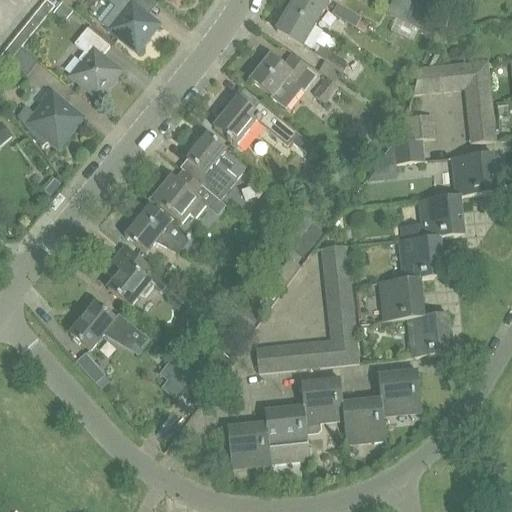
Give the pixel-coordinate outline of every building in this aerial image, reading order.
[(158,27),(147,18),(134,8),(140,0),(110,0),(107,5),(113,10),(100,26),(136,55),(158,27)] [(313,27),(325,6),(315,0),(295,0),(288,12),(313,27)] [(397,20),(406,0),(405,0),(393,0),(387,15),(397,20)] [(416,5),(406,0),(397,20),(407,24),(416,5)] [(0,74),(6,67),(19,50),(54,8),(45,1),(0,56),(0,74)] [(73,14),(62,5),(54,16),(66,24),(73,14)] [(426,10),(416,5),(407,24),(417,29),(426,10)] [(343,23),(349,14),(338,8),(333,17),(343,23)] [(426,10),(417,29),(427,34),(437,15),(426,10)] [(301,47),(306,39),(313,27),(288,12),(282,22),(276,33),(301,47)] [(369,27),(349,14),(343,23),(364,36),(369,27)] [(97,102),(120,74),(100,59),(107,50),(85,32),(73,47),(83,55),(77,62),(81,65),(70,79),(97,102)] [(313,55),(325,62),(326,62),(330,55),(318,47),(313,55)] [(314,79),(306,73),(307,72),(291,60),(282,71),(268,60),(250,83),(270,99),(269,100),(284,112),(300,92),(303,94),(314,79)] [(453,93),(463,92),(462,79),(487,76),(486,64),(450,68),(453,93)] [(441,94),(453,93),(450,68),(439,69),(441,94)] [(441,94),(439,69),(428,70),(430,95),(441,94)] [(412,97),(430,95),(428,70),(420,71),(412,97)] [(462,79),(463,92),(464,101),(490,98),(487,76),(462,79)] [(335,90),(325,82),(312,98),(323,106),(335,90)] [(82,121),(50,95),(44,90),(35,102),(41,107),(32,117),(24,110),(15,120),(40,151),(54,140),(62,146),(82,121)] [(464,101),(465,112),(491,109),(490,98),(464,101)] [(311,148),(297,137),(258,105),(251,113),(236,101),(213,129),(228,141),(226,143),(230,146),(231,144),(237,149),(256,125),(287,150),(293,143),(306,154),(311,148)] [(491,109),(465,112),(466,122),(492,120),(491,109)] [(406,132),(431,130),(430,119),(405,122),(406,132)] [(466,122),(467,134),(493,131),(492,120),(466,122)] [(0,147),(11,138),(1,125),(0,126),(0,147)] [(406,132),(408,144),(420,143),(432,142),(431,130),(406,132)] [(494,143),(493,131),(467,134),(468,146),(494,143)] [(201,175),(194,184),(212,197),(218,203),(234,183),(214,166),(224,153),(206,138),(186,163),(201,175)] [(420,143),(408,144),(393,146),(394,157),(421,153),(420,143)] [(421,153),(394,157),(395,166),(422,163),(421,153)] [(457,198),(459,198),(495,195),(491,156),(453,159),(457,198)] [(218,203),(212,197),(194,184),(183,174),(175,184),(172,181),(153,204),(181,226),(190,216),(197,222),(207,210),(218,219),(226,209),(218,203)] [(52,179),(42,191),(51,199),(61,187),(52,179)] [(400,229),(401,244),(424,241),(463,238),(459,198),(457,198),(420,202),(423,226),(400,229)] [(146,220),(142,217),(124,239),(145,256),(156,243),(167,252),(177,256),(183,250),(190,241),(153,211),(146,220)] [(291,231),(281,243),(291,251),(301,239),(291,231)] [(405,284),(420,282),(431,281),(444,280),(440,240),(424,241),(401,244),(405,284)] [(202,250),(190,241),(183,250),(194,259),(202,250)] [(321,251),(323,268),(348,266),(346,248),(321,251)] [(288,287),(291,251),(277,279),(288,287)] [(114,281),(114,282),(107,291),(129,309),(139,297),(144,298),(153,287),(166,298),(173,289),(134,258),(128,266),(117,257),(104,273),(114,281)] [(348,266),(323,268),(324,279),(349,277),(348,266)] [(324,279),(325,290),(350,287),(349,277),(324,279)] [(385,324),(410,321),(424,320),(420,282),(405,284),(381,286),(385,324)] [(325,290),(326,301),(351,298),(350,287),(325,290)] [(351,298),(326,301),(328,312),(352,309),(351,298)] [(230,317),(250,330),(260,315),(240,302),(230,317)] [(143,350),(150,342),(129,326),(116,316),(113,320),(94,305),(69,336),(89,353),(102,336),(137,357),(143,350)] [(328,312),(329,322),(354,320),(352,309),(328,312)] [(414,361),(452,357),(448,317),(424,320),(410,321),(414,361)] [(329,322),(330,333),(355,331),(354,320),(329,322)] [(345,367),(358,365),(355,331),(330,333),(331,344),(342,343),(345,367)] [(331,344),(320,345),(323,369),(345,367),(342,343),(331,344)] [(312,370),(323,369),(320,345),(310,346),(312,370)] [(310,346),(299,347),(302,371),(312,370),(310,346)] [(299,347),(289,348),(291,373),(302,371),(299,347)] [(280,374),(291,373),(289,348),(278,349),(280,374)] [(278,349),(267,350),(269,375),(280,374),(278,349)] [(258,376),(269,375),(267,350),(255,351),(258,376)] [(217,381),(231,362),(216,352),(203,370),(217,381)] [(84,356),(74,364),(93,386),(103,378),(84,356)] [(160,378),(183,397),(199,377),(176,358),(160,378)] [(379,378),(381,402),(383,417),(422,413),(418,374),(379,378)] [(344,421),(343,406),(341,381),(301,386),(304,410),(305,425),(344,421)] [(381,402),(343,406),(344,421),(347,444),(385,440),(383,417),(381,402)] [(265,414),(266,426),(271,468),(309,464),(305,425),(304,410),(265,414)] [(232,473),(271,468),(266,426),(228,430),(232,473)]
